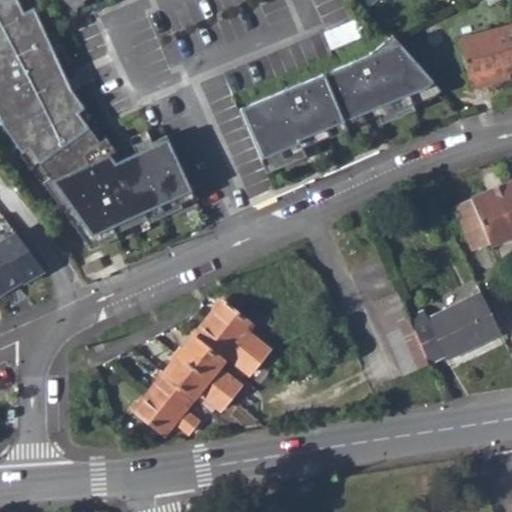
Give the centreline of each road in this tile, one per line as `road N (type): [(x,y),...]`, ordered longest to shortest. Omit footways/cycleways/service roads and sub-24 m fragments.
road 1 (residential): [(511,136),(422,164),(84,315)]
road 2 (tertiary): [(151,474),(511,421)]
road 3 (residential): [(84,315),(0,189)]
road 4 (residential): [(40,344),(34,484)]
